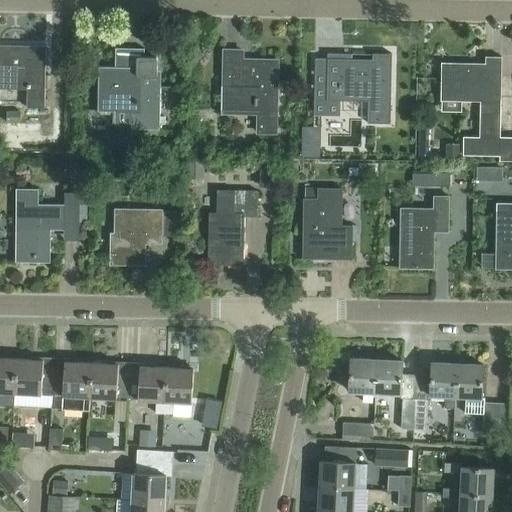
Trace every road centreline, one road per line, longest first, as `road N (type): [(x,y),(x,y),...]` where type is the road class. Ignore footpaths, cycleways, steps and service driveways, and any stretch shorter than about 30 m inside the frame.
road 1 (residential): [(511,12),(71,0)]
road 2 (unclassified): [(265,310),(0,305)]
road 3 (unclassified): [(265,310),(223,511)]
road 4 (unclassified): [(511,317),(307,312)]
road 5 (unclassified): [(268,511),(307,312)]
